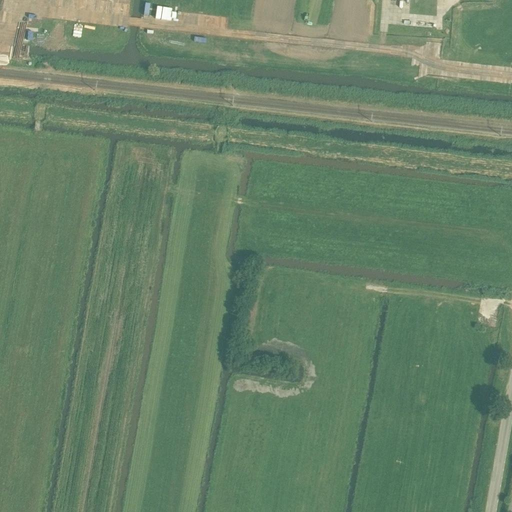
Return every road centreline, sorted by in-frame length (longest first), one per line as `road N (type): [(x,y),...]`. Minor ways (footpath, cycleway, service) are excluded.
road 1 (track): [(0,111),(511,172)]
road 2 (track): [(367,287),(511,305)]
